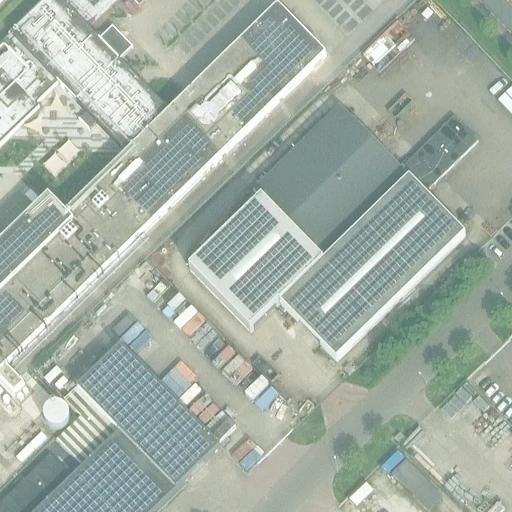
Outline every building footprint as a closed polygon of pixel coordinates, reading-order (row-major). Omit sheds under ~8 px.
[(46,0),(0,45),(0,54),(42,98),(57,83),(76,103),(127,155),(64,215),(112,265),(216,164),(168,114),(118,62),(99,41),(99,42),(86,29),(116,0),(46,0)] [(216,164),(216,163),(326,58),(278,8),(168,114),(216,164)] [(0,143),(38,107),(35,104),(42,98),(0,54),(0,143)] [(336,363),(465,237),(339,108),(253,192),(261,201),(189,272),(251,334),(280,306),(336,363)] [(453,115),(404,163),(428,188),(477,140),(453,115)] [(0,380),(14,394),(23,385),(6,367),(112,265),(64,215),(48,199),(0,245),(0,380)] [(119,347),(75,390),(63,403),(78,418),(55,440),(82,468),(37,511),(152,511),(218,448),(119,347)] [(0,504),(0,511),(34,511),(70,477),(50,456),(0,504)]
